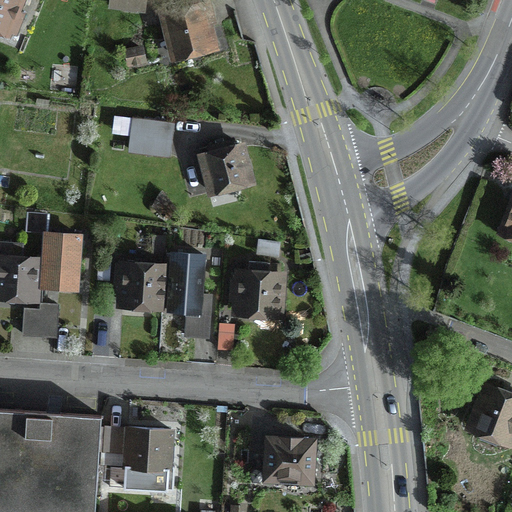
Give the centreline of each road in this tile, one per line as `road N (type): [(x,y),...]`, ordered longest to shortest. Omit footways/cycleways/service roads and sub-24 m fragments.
road 1 (residential): [(378,397),(0,374)]
road 2 (secondary): [(274,0),(339,191)]
road 3 (residential): [(470,117),(393,175),(339,191)]
road 4 (residential): [(371,325),(421,321),(511,356)]
road 5 (secondary): [(339,191),(371,325)]
